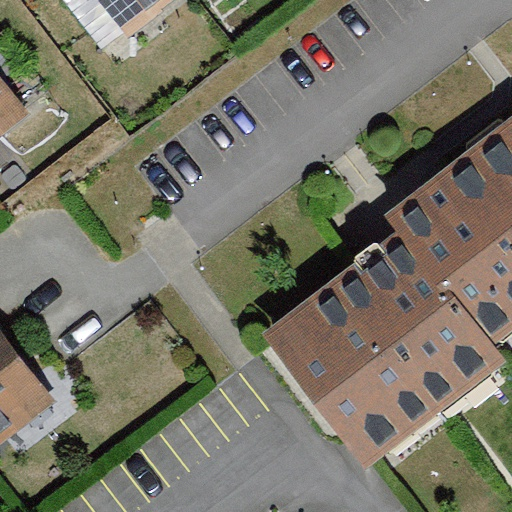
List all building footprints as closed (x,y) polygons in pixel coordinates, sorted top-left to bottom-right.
[(94,0),(130,47),(192,2),(190,0),(94,0)] [(0,143),(26,124),(0,90),(0,143)] [(418,248),(501,360),(511,352),(511,150),(404,229),(418,248)] [(418,248),(281,350),(373,473),(510,372),(501,360),(418,248)] [(0,457),(55,417),(0,343),(0,457)]
